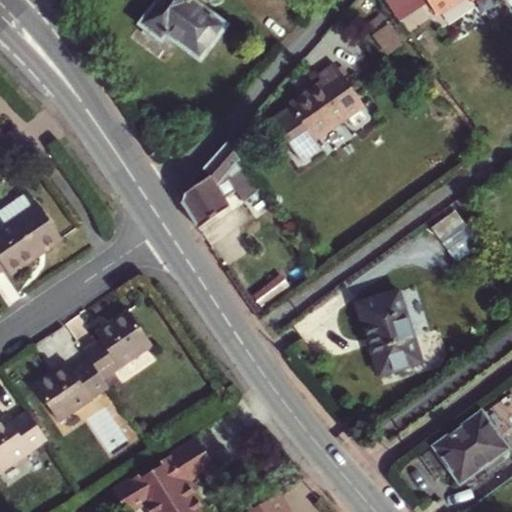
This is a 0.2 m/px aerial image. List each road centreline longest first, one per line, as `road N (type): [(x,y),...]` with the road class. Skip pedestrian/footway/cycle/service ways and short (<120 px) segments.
road 1 (secondary): [(377,511),(262,374),(166,229)]
road 2 (residential): [(145,195),(206,149),(343,0)]
road 3 (secondary): [(145,195),(69,66),(11,0)]
road 4 (secondary): [(0,27),(145,195)]
road 5 (residential): [(0,339),(166,229)]
